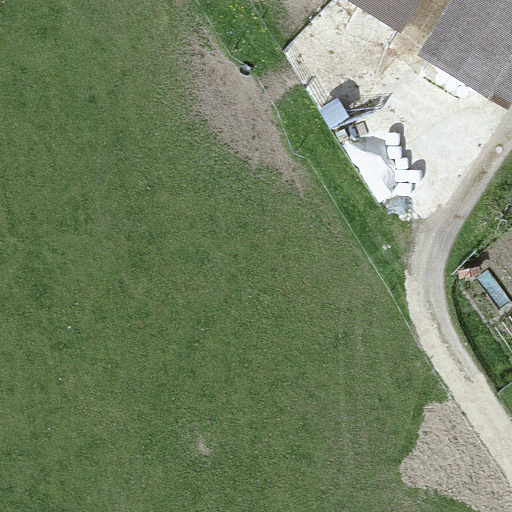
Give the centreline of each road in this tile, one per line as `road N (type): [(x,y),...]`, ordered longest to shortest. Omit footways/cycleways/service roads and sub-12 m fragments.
road 1 (track): [(511,93),(406,263),(400,303),(421,369),(511,489)]
road 2 (track): [(242,0),(406,263)]
